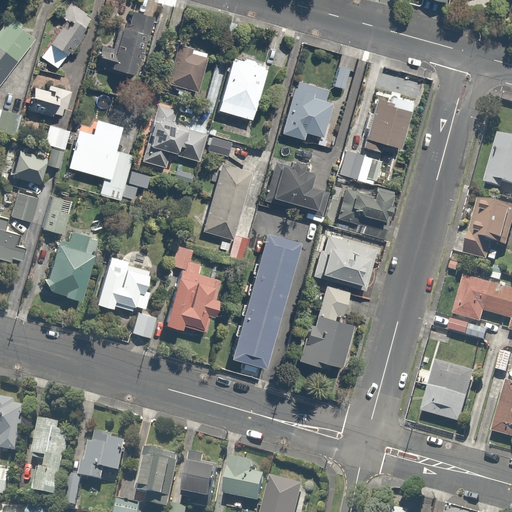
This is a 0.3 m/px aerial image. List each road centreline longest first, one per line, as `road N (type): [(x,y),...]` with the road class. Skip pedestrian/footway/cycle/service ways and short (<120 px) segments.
road 1 (residential): [(471,53),(363,444)]
road 2 (residential): [(363,444),(0,341)]
road 3 (residential): [(471,53),(279,0)]
road 4 (residential): [(511,486),(363,444)]
